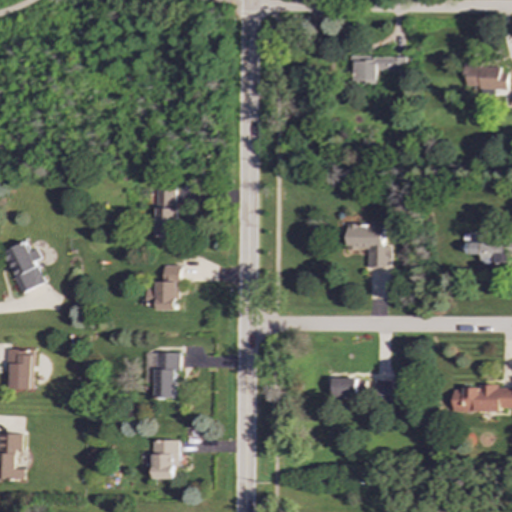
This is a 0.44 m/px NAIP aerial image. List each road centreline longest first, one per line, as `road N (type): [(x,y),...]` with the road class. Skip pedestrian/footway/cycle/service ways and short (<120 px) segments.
road 1 (tertiary): [(250,0),(243,511)]
road 2 (residential): [(511,328),(246,327)]
road 3 (residential): [(511,9),(250,6)]
